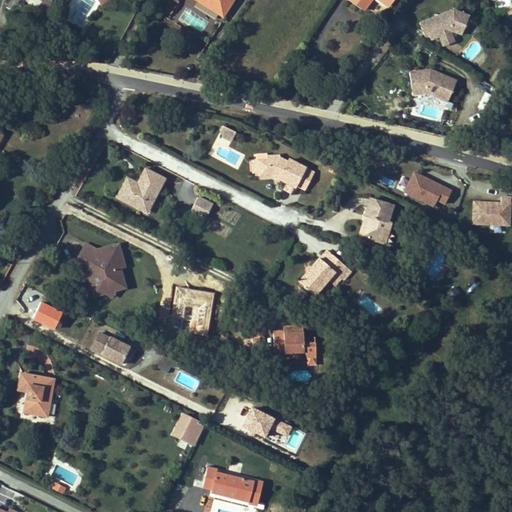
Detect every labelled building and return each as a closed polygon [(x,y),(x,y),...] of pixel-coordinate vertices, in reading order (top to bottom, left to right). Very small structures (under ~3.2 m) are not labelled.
[(80,0),(70,0),(76,4),(80,11),(85,8),(80,0)] [(197,0),(218,14),(225,3),(229,6),(232,0),(197,0)] [(348,0),(363,11),(371,0),(378,0),(388,7),(393,0),(348,0)] [(229,6),(225,3),(218,14),(222,16),(229,6)] [(460,37),(469,18),(452,10),(417,23),(423,38),(437,43),(438,40),(442,46),(454,40),(450,33),(460,37)] [(447,103),(457,80),(428,70),(410,73),(412,98),(427,96),(447,103)] [(236,134),(225,128),(220,137),(231,142),(236,134)] [(304,191),(313,172),(288,159),(286,162),(279,155),(266,155),(267,160),(248,160),(251,174),(262,181),(269,179),(296,190),(297,187),(304,191)] [(145,168),(140,178),(143,180),(141,184),(137,185),(133,183),(134,181),(127,177),(121,189),(126,191),(122,199),(140,209),(145,200),(151,204),(164,178),(145,168)] [(451,192),(412,174),(403,194),(434,208),(437,202),(445,205),(451,192)] [(122,199),(126,191),(121,189),(117,196),(122,199)] [(197,196),(189,214),(204,221),(212,203),(197,196)] [(362,236),(381,241),(384,232),(389,233),(392,223),(389,222),(393,206),(370,199),(365,215),(371,217),(370,222),(366,221),(366,223),(362,236)] [(510,226),(511,199),(500,199),(500,203),(473,202),(471,224),(510,226)] [(151,204),(145,200),(140,209),(147,212),(151,204)] [(386,243),(389,233),(384,232),(381,241),(386,243)] [(97,250),(96,249),(87,243),(82,251),(94,257),(99,256),(97,250)] [(110,290),(116,282),(123,280),(120,267),(125,266),(118,244),(97,250),(99,256),(94,257),(82,251),(77,260),(85,265),(92,269),(94,277),(90,281),(92,288),(100,286),(110,290)] [(328,266),(336,257),(328,251),(321,260),(328,266)] [(299,281),(305,285),(303,287),(308,291),(309,289),(315,295),(329,279),(333,274),(340,280),(341,278),(344,281),(352,271),(336,257),(328,266),(321,260),(319,258),(299,281)] [(94,277),(92,269),(85,265),(90,281),(94,277)] [(340,280),(333,274),(329,279),(336,284),(340,280)] [(110,290),(100,286),(92,288),(94,295),(104,292),(111,296),(116,289),(125,286),(123,280),(116,282),(110,290)] [(450,286),(445,294),(454,300),(459,292),(450,286)] [(302,342),(302,332),(283,333),(284,352),(287,352),(301,352),(303,352),(303,360),(314,359),(314,342),(302,342)] [(131,346),(110,336),(101,353),(122,363),(131,346)] [(263,346),(261,336),(252,338),(253,347),(263,346)] [(21,373),(18,391),(26,392),(23,413),(46,417),(54,379),(21,373)] [(505,394),(510,390),(505,384),(500,389),(505,394)] [(197,421),(182,414),(172,434),(187,441),(197,421)] [(255,482),(218,473),(219,470),(209,467),(204,488),(212,490),(212,493),(250,503),(255,482)] [(54,482),(50,489),(62,495),(66,488),(54,482)] [(262,484),(255,482),(250,503),(257,504),(262,484)] [(0,501),(9,505),(14,492),(0,487),(0,501)]
